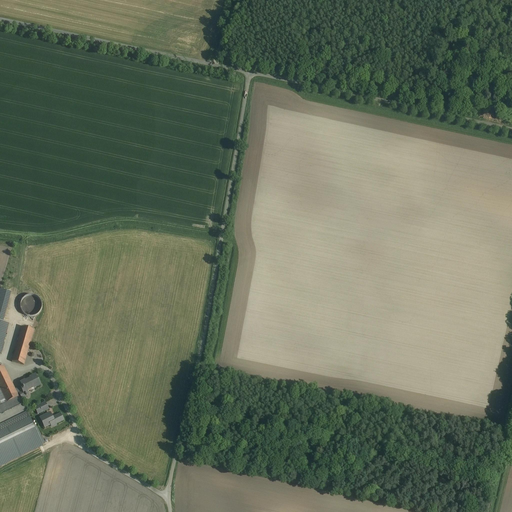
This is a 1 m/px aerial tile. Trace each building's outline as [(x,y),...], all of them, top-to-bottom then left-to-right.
[(0,334),(3,323),(11,293),(0,290),(0,334)] [(40,314),(39,295),(24,296),(25,312),(29,312),(29,315),(40,314)] [(0,334),(0,355),(8,324),(3,323),(0,334)] [(24,365),(33,330),(19,327),(11,361),(24,365)] [(17,397),(3,366),(0,367),(0,391),(5,403),(17,397)] [(40,385),(35,375),(20,383),(25,393),(40,385)] [(0,424),(25,413),(17,397),(5,403),(0,405),(0,424)] [(45,402),(34,407),(38,415),(48,410),(45,402)] [(0,468),(42,448),(25,413),(0,424),(0,468)] [(63,421),(60,414),(53,418),(50,413),(40,418),(45,428),(52,425),(51,423),(54,422),(55,425),(63,421)]
